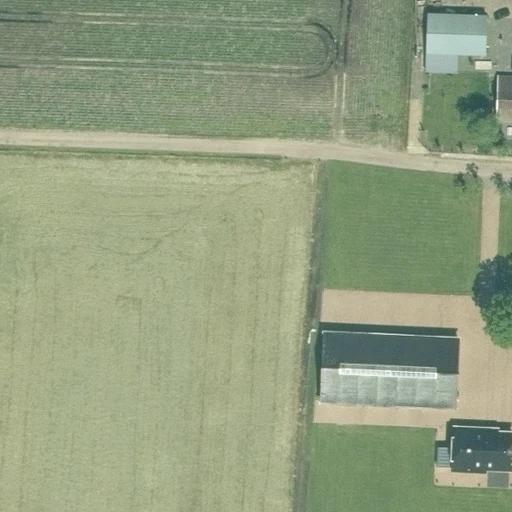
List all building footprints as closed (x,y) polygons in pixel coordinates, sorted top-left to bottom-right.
[(425,53),(485,55),(486,15),(427,13),(425,53)] [(511,120),(511,78),(498,78),(497,120),(511,120)] [(373,293),(345,294),(345,311),(373,310),(373,293)] [(457,341),(324,335),(321,403),(454,409),(457,341)] [(485,468),(511,470),(511,441),(511,436),(497,436),(497,431),(454,429),(452,472),(485,473),(485,468)]
